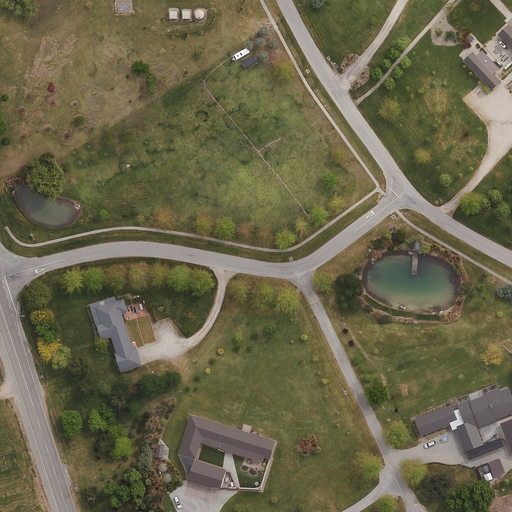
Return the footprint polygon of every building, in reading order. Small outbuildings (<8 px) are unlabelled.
[(511,27),(509,24),(497,35),(511,50),(511,57),(511,59),(511,27)] [(473,52),(463,61),(491,90),(500,81),(494,74),(500,69),(482,51),(476,56),(473,52)] [(123,297),(91,307),(101,340),(110,337),(121,373),(144,366),(123,297)] [(511,396),(507,383),(414,419),(423,440),(452,429),(466,464),(507,448),(503,438),(486,445),(478,427),(511,413),(511,396)] [(273,445),(189,419),(178,455),(192,479),(220,488),(225,474),(193,464),(201,439),(268,461),(273,445)] [(511,419),(500,424),(511,455),(511,419)]
